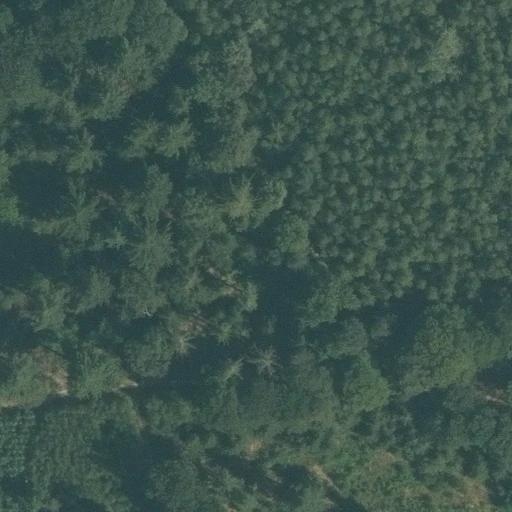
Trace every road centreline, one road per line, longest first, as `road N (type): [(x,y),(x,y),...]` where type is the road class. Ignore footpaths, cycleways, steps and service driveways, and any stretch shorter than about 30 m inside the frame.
road 1 (track): [(378,358),(147,0)]
road 2 (track): [(378,358),(255,384),(91,389),(0,409)]
road 3 (track): [(511,434),(441,407),(378,358)]
road 4 (track): [(511,301),(378,358)]
road 5 (unknown): [(0,68),(127,0)]
road 6 (track): [(164,511),(133,387)]
